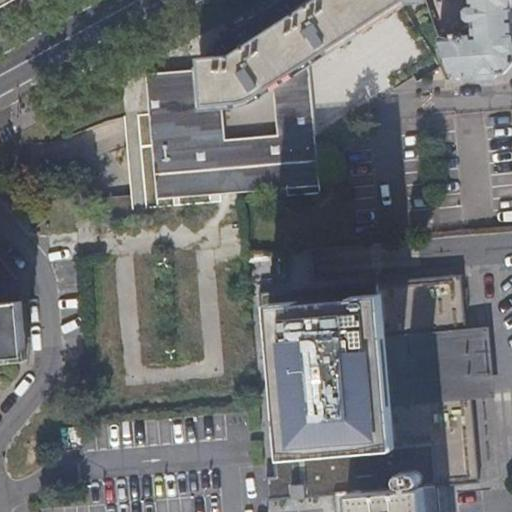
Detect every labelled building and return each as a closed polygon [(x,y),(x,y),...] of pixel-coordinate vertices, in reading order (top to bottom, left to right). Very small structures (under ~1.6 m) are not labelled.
[(146,74),(157,199),(320,185),(309,63),(405,0),(279,0),(212,44),(212,56),(200,57),(201,69),(146,74)] [(440,37),(454,77),(455,77),(500,73),(511,59),(511,10),(511,0),(470,0),(471,7),(468,7),(465,11),(466,18),(469,21),(472,20),(474,34),(440,37)] [(454,78),(454,77),(440,37),(439,37),(454,78)] [(462,275),(260,293),(276,476),(266,477),(268,500),(268,501),(336,495),(337,511),(439,511),(437,486),(446,485),(446,486),(480,483),(473,399),(472,392),(461,393),(456,337),(467,336),(467,329),(462,275)] [(0,358),(27,356),(22,300),(0,302),(0,358)] [(467,336),(456,337),(461,393),(472,392),(473,399),(498,397),(492,327),(467,329),(467,336)]
